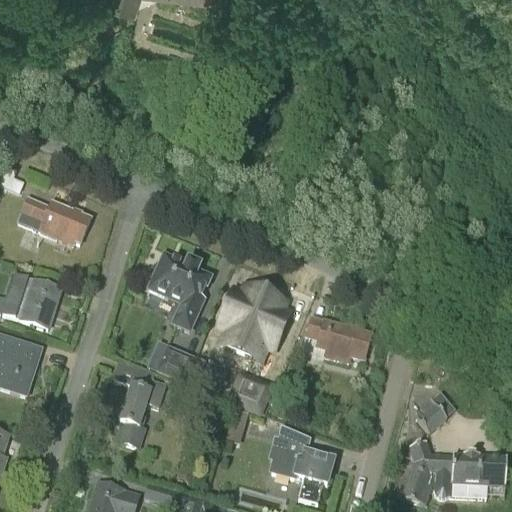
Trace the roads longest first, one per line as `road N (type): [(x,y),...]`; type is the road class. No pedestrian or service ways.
road 1 (unclassified): [(34,511),(141,184)]
road 2 (unclassified): [(414,310),(141,184)]
road 3 (track): [(511,246),(378,0)]
road 4 (unclassified): [(414,310),(361,511)]
road 5 (unclassified): [(141,184),(0,131)]
